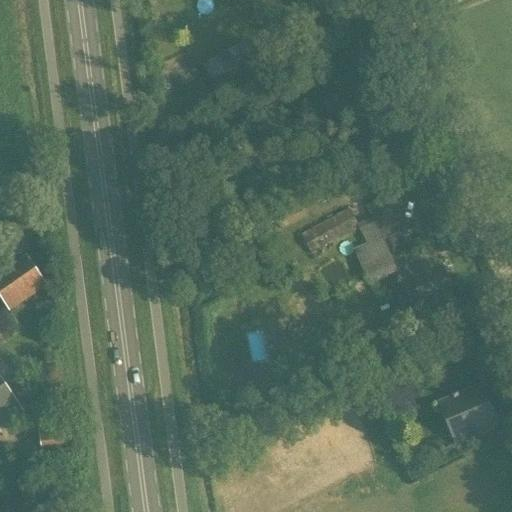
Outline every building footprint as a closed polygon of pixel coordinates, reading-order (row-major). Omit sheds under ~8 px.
[(250,39),(206,63),(218,86),(262,62),(250,39)] [(170,85),(179,103),(209,87),(199,69),(206,65),(197,48),(168,63),(178,82),(170,85)] [(311,257),(360,230),(350,210),(300,236),(311,257)] [(382,238),(381,238),(353,251),(367,286),(396,273),(382,238)] [(453,293),(442,268),(440,269),(434,254),(406,265),(412,280),(411,281),(422,306),(453,293)] [(0,275),(0,299),(10,314),(47,288),(26,257),(0,275)] [(438,365),(469,352),(460,331),(429,344),(438,365)] [(454,445),(497,427),(492,414),(489,415),(478,388),(438,405),(454,445)] [(0,428),(24,413),(8,389),(0,394),(0,428)] [(72,427),(38,430),(42,462),(76,458),(72,427)]
